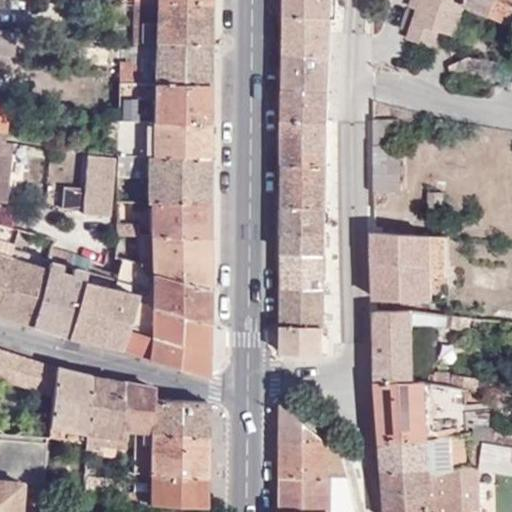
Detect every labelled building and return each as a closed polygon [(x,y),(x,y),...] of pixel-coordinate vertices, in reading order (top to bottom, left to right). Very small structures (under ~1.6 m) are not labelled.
[(130,0),(127,0),(127,20),(135,20),(136,0),(130,0)] [(136,0),(135,20),(134,41),(157,41),(208,42),(209,3),(159,2),(136,0)] [(331,17),(331,0),(288,0),(288,16),(331,17)] [(467,2),(461,0),(422,0),(415,22),(439,29),(455,34),(460,19),(466,4),(467,2)] [(511,0),(467,0),(467,2),(466,4),(510,22),(511,16),(511,0)] [(331,17),(288,16),(287,54),(330,56),(330,42),(331,17)] [(410,37),(433,45),(439,29),(415,22),(410,37)] [(14,54),(16,31),(0,29),(0,67),(8,68),(10,55),(14,55),(14,54)] [(14,54),(26,55),(28,32),(16,31),(14,54)] [(208,84),(208,73),(208,42),(157,41),(157,57),(140,57),(140,61),(125,61),(120,61),(120,82),(208,84)] [(135,42),(126,42),(125,61),(140,61),(140,57),(157,57),(157,41),(134,41),(135,42)] [(330,56),(287,54),(287,89),(329,90),(330,56)] [(499,62),(467,57),(450,65),(450,69),(483,75),(484,69),(497,72),(499,62)] [(208,84),(120,82),(119,119),(207,122),(208,84)] [(329,90),(287,89),(287,121),(328,121),(329,90)] [(9,99),(0,96),(0,131),(5,133),(7,113),(9,99)] [(22,116),(24,102),(9,99),(7,113),(22,116)] [(108,119),(107,136),(119,137),(119,119),(108,119)] [(119,137),(118,156),(137,157),(207,158),(207,122),(119,119),(119,137)] [(328,121),(287,121),(286,163),(327,163),(327,134),(328,121)] [(5,139),(0,138),(0,201),(6,202),(12,154),(4,154),(5,139)] [(12,154),(13,141),(5,139),(4,154),(12,154)] [(399,144),(374,144),(375,193),(399,193),(399,144)] [(82,212),(109,215),(115,157),(87,154),(82,212)] [(118,156),(117,177),(136,177),(137,157),(118,156)] [(136,177),(148,177),(147,202),(150,202),(207,203),(207,158),(137,157),(136,177)] [(327,163),(286,163),(286,207),(326,208),(327,163)] [(136,177),(117,177),(117,201),(147,202),(148,177),(136,177)] [(443,217),(444,191),(429,191),(428,216),(443,217)] [(138,224),(138,235),(150,236),(150,202),(147,202),(117,201),(117,223),(138,224)] [(150,202),(150,236),(206,238),(207,203),(150,202)] [(326,208),(286,207),(285,253),(326,253),(326,208)] [(117,223),(116,234),(138,235),(138,224),(117,223)] [(0,290),(9,258),(12,248),(17,230),(0,225),(0,290)] [(52,248),(55,239),(17,230),(12,248),(49,259),(52,248)] [(446,235),(383,233),(374,232),(374,236),(376,298),(431,299),(432,276),(446,276),(446,235)] [(138,242),(151,242),(151,272),(206,287),(206,238),(150,236),(138,235),(138,242)] [(138,242),(138,254),(138,264),(138,268),(151,272),(151,242),(138,242)] [(49,259),(12,248),(9,258),(47,269),(49,259)] [(73,255),(52,248),(49,259),(70,265),(73,255)] [(138,254),(124,250),(121,259),(124,259),(138,264),(138,254)] [(326,253),(285,253),(284,325),(324,326),(326,253)] [(0,290),(0,314),(18,320),(30,324),(47,269),(9,258),(0,290)] [(30,324),(63,334),(66,335),(85,269),(75,266),(70,265),(49,259),(47,269),(30,324)] [(138,264),(124,259),(118,279),(138,285),(133,301),(156,308),(206,321),(206,287),(151,272),(138,268),(138,264)] [(79,339),(114,347),(119,349),(126,326),(133,301),(138,285),(118,279),(85,269),(66,335),(79,339)] [(156,308),(133,301),(126,326),(155,337),(205,350),(206,321),(156,308)] [(413,313),(413,310),(377,311),(380,380),(415,380),(413,313)] [(427,382),(436,383),(434,315),(413,313),(415,380),(427,380),(427,382)] [(470,329),(471,317),(450,314),(449,327),(470,329)] [(324,354),(324,326),(284,325),(284,352),(324,354)] [(169,365),(205,375),(205,350),(155,337),(126,326),(119,349),(138,355),(169,365)] [(0,382),(51,400),(55,368),(52,367),(0,350),(0,382)] [(55,368),(51,400),(48,424),(88,432),(90,377),(80,375),(55,368)] [(122,447),(122,431),(122,383),(110,381),(90,377),(88,432),(87,442),(87,447),(92,448),(93,443),(97,443),(99,433),(108,435),(106,445),(122,447)] [(476,389),(476,382),(444,377),(444,385),(467,388),(476,389)] [(427,380),(415,380),(380,380),(380,385),(384,441),(414,440),(435,438),(450,436),(469,432),(468,409),(468,403),(467,388),(444,385),(436,383),(427,382),(427,380)] [(122,431),(136,432),(153,432),(154,399),(154,388),(122,383),(122,431)] [(468,403),(476,403),(476,389),(467,388),(468,403)] [(154,399),(153,432),(206,435),(206,401),(154,399)] [(285,404),(284,437),(327,439),(287,403),(285,404)] [(484,445),(484,443),(496,445),(499,427),(491,426),(492,410),(468,409),(469,432),(472,432),(472,444),(484,445)] [(48,424),(47,434),(87,442),(88,432),(48,424)] [(0,437),(12,438),(47,440),(47,438),(47,436),(0,431),(0,437)] [(136,432),(135,472),(150,473),(153,432),(136,432)] [(206,477),(206,469),(206,435),(153,432),(150,473),(206,477)] [(97,443),(106,445),(108,435),(99,433),(97,443)] [(384,441),(386,470),(431,473),(437,473),(452,470),(450,436),(435,438),(414,440),(384,441)] [(43,482),(44,475),(47,440),(12,438),(0,437),(0,511),(17,511),(20,491),(21,480),(43,482)] [(327,439),(284,437),(284,475),(328,476),(328,439),(327,439)] [(328,439),(328,476),(350,476),(347,464),(342,453),(334,445),(328,439)] [(511,447),(496,445),(484,443),(484,445),(472,444),(473,466),(473,469),(483,471),(511,475),(511,447)] [(437,473),(431,473),(432,511),(486,511),(487,509),(484,508),(483,471),(473,469),(473,466),(452,470),(437,473)] [(386,470),(389,511),(432,511),(431,473),(386,470)] [(149,492),(149,503),(205,506),(206,477),(150,473),(150,474),(149,492)] [(52,484),(53,476),(44,475),(43,482),(43,484),(52,484)] [(84,475),(83,488),(91,489),(93,476),(84,475)] [(328,476),(284,475),(283,511),(345,511),(346,511),(358,511),(353,491),(350,476),(328,476)] [(93,476),(91,489),(122,492),(122,491),(122,480),(93,476)] [(42,492),(43,484),(43,482),(21,480),(20,491),(42,492)] [(122,492),(122,502),(149,503),(149,492),(122,491),(122,492)]
